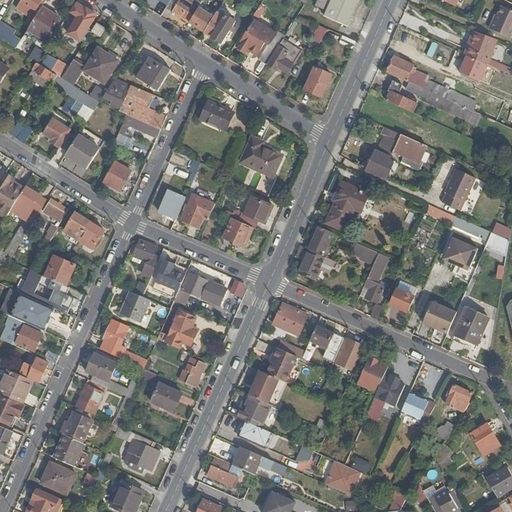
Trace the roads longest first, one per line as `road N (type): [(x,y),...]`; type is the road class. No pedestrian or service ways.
road 1 (residential): [(3,511),(132,224)]
road 2 (tertiary): [(166,511),(269,282)]
road 3 (residential): [(269,282),(478,375)]
road 4 (residential): [(132,224),(205,62)]
road 5 (residential): [(0,140),(132,224)]
road 6 (tertiary): [(269,282),(329,140)]
road 7 (tertiary): [(329,140),(391,0)]
road 8 (residential): [(132,224),(269,282)]
road 9 (residential): [(205,62),(329,140)]
